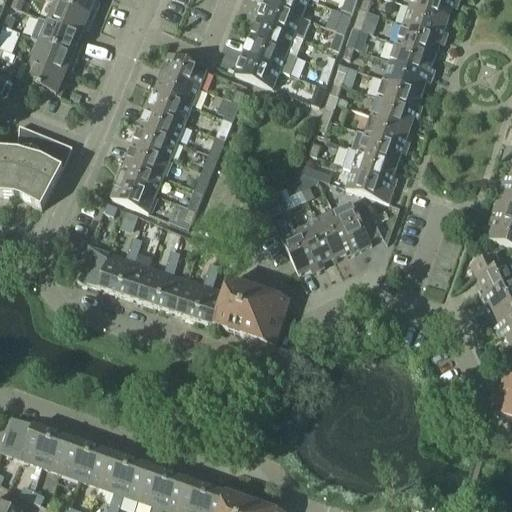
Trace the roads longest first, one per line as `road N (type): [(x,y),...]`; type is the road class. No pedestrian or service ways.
road 1 (residential): [(270,380),(68,304),(36,274)]
road 2 (residential): [(239,466),(217,473),(0,404)]
road 3 (residential): [(511,448),(485,441),(478,387),(449,328),(408,311)]
road 4 (residential): [(408,311),(362,300),(338,309),(305,328),(287,376),(270,380)]
road 5 (residential): [(92,149),(151,0)]
road 6 (residential): [(36,274),(92,149)]
